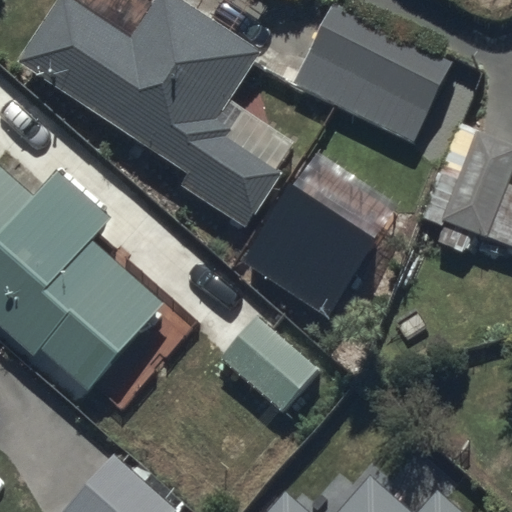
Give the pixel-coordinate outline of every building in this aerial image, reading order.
[(70,4),(25,72),(191,183),(184,193),(252,239),(287,186),(280,181),(299,152),(238,111),(270,64),(174,0),(169,0),(137,49),(70,4)] [(455,71),(336,12),(295,94),(415,153),(455,71)] [(511,149),(462,131),(421,241),(469,259),(476,241),(511,253),(511,149)] [(45,207),(0,169),(0,330),(43,366),(48,361),(97,401),(171,314),(100,255),(119,232),(63,186),(45,207)] [(259,324),(224,367),(292,423),(327,379),(259,324)] [(175,511),(119,463),(76,511),(175,511)] [(456,511),(443,501),(433,511),(404,511),(376,486),(352,511),(306,511),(290,497),(276,511),(456,511)]
